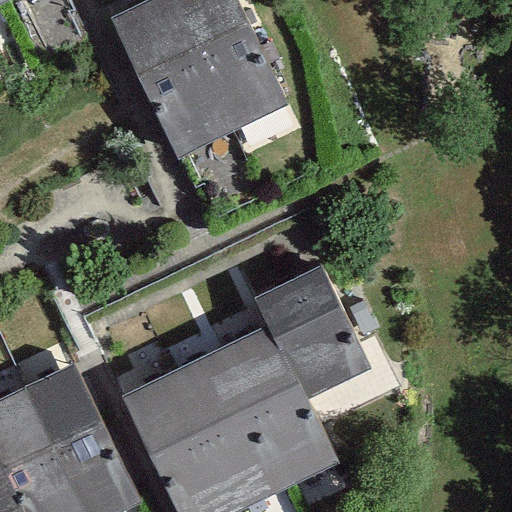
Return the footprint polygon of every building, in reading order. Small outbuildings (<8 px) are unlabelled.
[(229,0),(171,0),(106,32),(171,159),(278,110),(229,0)] [(314,283),(250,315),(262,339),(296,407),(360,376),(314,283)] [(262,339),(117,411),(167,511),(236,511),(326,467),(296,407),(262,339)] [(71,380),(0,415),(0,475),(18,511),(117,511),(134,504),(71,380)] [(18,511),(0,475),(0,511),(18,511)]
